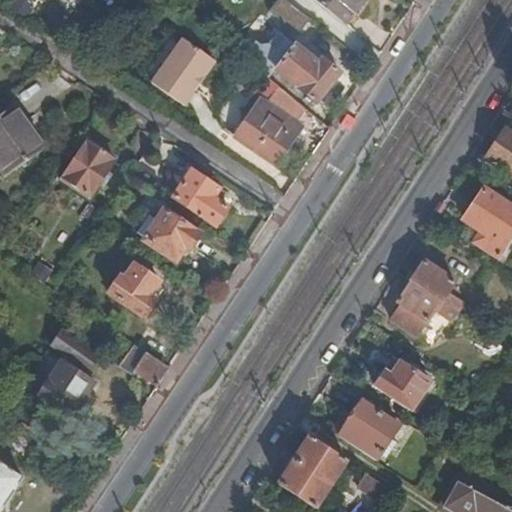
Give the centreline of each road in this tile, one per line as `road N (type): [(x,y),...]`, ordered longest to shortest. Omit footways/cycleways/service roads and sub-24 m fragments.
road 1 (residential): [(214,511),(511,54)]
road 2 (residential): [(301,221),(107,511)]
road 3 (residential): [(301,221),(74,67)]
road 4 (residential): [(451,0),(301,221)]
